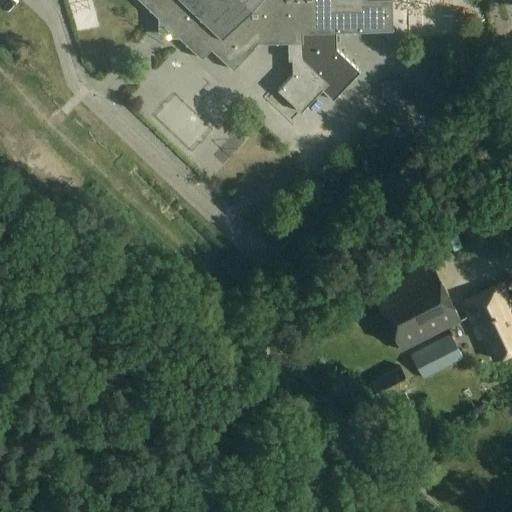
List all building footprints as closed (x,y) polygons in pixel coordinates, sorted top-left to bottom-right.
[(139,0),(157,17),(158,27),(162,27),(169,33),(169,37),(178,37),(201,59),(210,49),(232,70),(254,47),(254,46),(257,43),(260,42),(261,43),(288,43),(288,60),(292,60),(293,75),(278,92),(301,112),(321,90),(333,101),(360,72),(336,50),(336,32),(392,31),(391,0),(139,0)] [(389,80),(388,104),(411,104),(411,80),(389,80)] [(460,323),(431,263),(372,293),(381,312),(367,319),(377,339),(390,332),(401,353),(460,323)] [(511,308),(500,284),(461,303),(478,339),(483,337),(494,359),(511,350),(511,321),(506,310),(511,308)] [(463,359),(452,335),(411,354),(423,378),(463,359)] [(408,386),(399,367),(368,382),(378,401),(408,386)]
